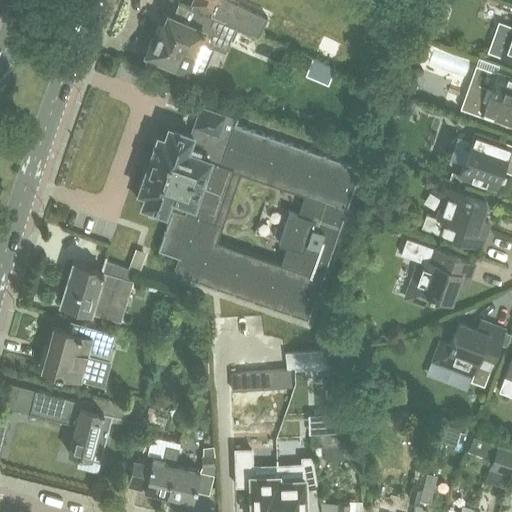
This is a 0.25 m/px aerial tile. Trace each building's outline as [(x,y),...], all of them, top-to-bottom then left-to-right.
[(193,0),(190,7),(194,8),(211,15),(235,26),(254,34),(258,36),(266,16),(230,0),(193,0)] [(147,46),(145,58),(154,62),(156,59),(184,72),(185,71),(185,69),(197,41),(215,49),(224,53),(235,26),(211,15),(194,8),(193,11),(188,22),(172,15),(162,11),(147,46)] [(511,25),(501,56),(511,60),(511,25)] [(323,64),(317,80),(328,85),(335,69),(323,64)] [(382,72),(366,65),(361,77),(377,84),(382,72)] [(471,83),(461,108),(511,126),(511,77),(496,72),(490,87),(474,81),(471,83)] [(235,123),(237,118),(200,105),(191,132),(168,124),(167,126),(164,135),(157,132),(138,189),(145,191),(140,203),(145,205),(145,208),(146,210),(148,213),(150,214),(153,215),(156,214),(159,212),(161,210),(165,212),(168,205),(174,207),(160,248),(187,258),(181,274),(212,285),(249,298),(307,319),(335,239),(348,203),(360,167),(235,123)] [(511,173),(511,143),(474,130),(459,173),(497,187),(503,170),(511,173)] [(479,247),(488,221),(479,218),(485,201),(448,187),(437,217),(426,213),(421,227),(479,247)] [(419,260),(406,297),(425,304),(428,295),(432,297),(433,296),(449,302),(456,284),(465,288),(474,262),(410,239),(404,255),(419,260)] [(73,260),(61,300),(60,303),(75,308),(75,310),(87,314),(88,311),(90,312),(89,317),(102,321),(106,308),(107,309),(118,275),(130,279),(134,269),(106,258),(103,269),(73,260)] [(484,385),(505,330),(479,320),(476,329),(459,322),(452,338),(451,338),(449,343),(441,339),(434,358),(473,373),(470,380),(484,385)] [(77,331),(53,324),(42,366),(105,383),(112,358),(108,357),(115,331),(79,321),(77,331)] [(337,327),(324,330),(327,343),(340,340),(337,327)] [(348,345),(329,349),(334,378),(353,375),(348,345)] [(294,366),(294,367),(330,366),(329,365),(326,349),(285,352),(286,367),(294,366)] [(511,355),(499,391),(511,395),(511,355)] [(286,385),(285,369),(231,372),(232,388),(286,385)] [(68,450),(90,456),(100,459),(116,399),(92,393),(90,403),(34,388),(28,411),(75,424),(68,450)] [(133,393),(131,403),(142,406),(144,396),(133,393)] [(152,429),(141,427),(136,447),(147,449),(152,429)] [(352,430),(310,434),(311,448),(321,447),(322,457),(325,457),(325,460),(344,459),(344,456),(354,455),(352,430)] [(457,431),(454,441),(460,443),(463,433),(457,431)] [(493,459),(498,444),(479,438),(474,453),(493,459)] [(166,493),(174,463),(178,446),(165,443),(162,455),(152,452),(150,462),(132,458),(126,482),(166,493)] [(485,482),(505,488),(511,467),(511,449),(498,444),(493,459),(485,482)] [(199,470),(214,473),(214,474),(214,445),(202,446),(202,455),(201,455),(202,466),(199,470)] [(250,447),(233,447),(234,484),(250,483),(250,511),(277,511),(276,463),(274,463),(251,464),(250,447)] [(277,511),(304,511),(304,488),(318,487),(312,455),(301,456),(301,462),(278,463),(276,463),(277,511)] [(192,499),(194,489),(199,470),(174,463),(166,493),(192,499)] [(433,483),(423,481),(422,488),(419,499),(428,501),(433,483)] [(410,497),(419,499),(422,488),(413,485),(410,497)] [(348,511),(349,502),(338,501),(336,511),(348,511)] [(415,511),(417,503),(409,501),(405,511),(415,511)] [(424,511),(426,506),(417,503),(415,511),(424,511)]
